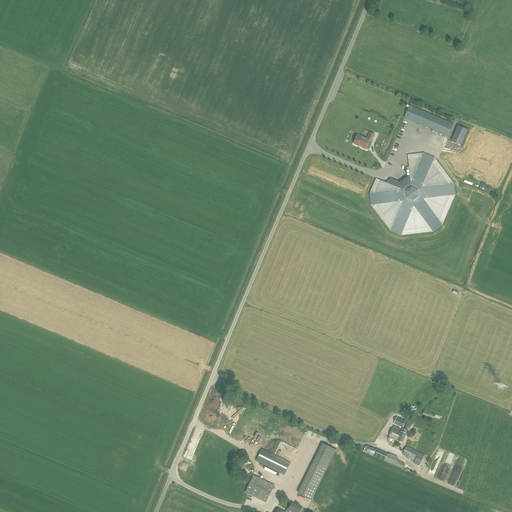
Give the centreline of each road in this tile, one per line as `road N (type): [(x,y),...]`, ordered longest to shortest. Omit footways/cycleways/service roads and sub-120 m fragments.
road 1 (unclassified): [(155,511),(370,0)]
road 2 (unknown): [(213,373),(237,393),(325,433),(371,444)]
